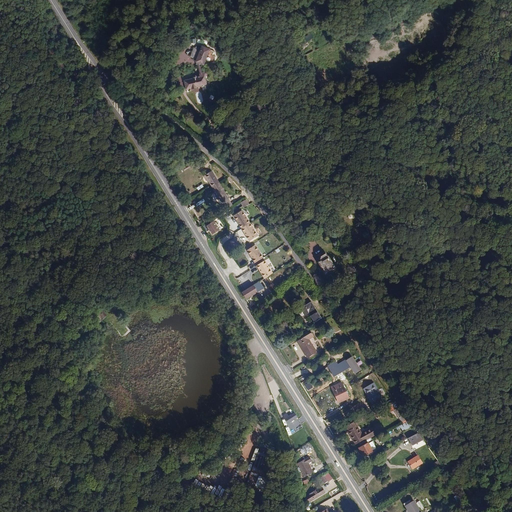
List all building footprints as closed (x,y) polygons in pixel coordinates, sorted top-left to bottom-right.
[(305,36),(307,42),(314,38),(312,32),(305,36)] [(194,62),(199,65),(202,65),(209,50),(201,47),(199,51),(195,60),(194,62)] [(195,60),(199,51),(194,48),(189,57),(195,60)] [(200,76),(203,74),(199,65),(194,62),(200,76)] [(206,73),(203,74),(200,76),(199,76),(199,78),(198,79),(197,76),(193,78),(193,80),(185,83),(188,93),(206,87),(205,82),(209,81),(206,73)] [(195,92),(198,104),(204,103),(201,91),(195,92)] [(215,101),(213,93),(206,95),(208,104),(215,101)] [(246,154),(253,161),(258,157),(251,150),(246,154)] [(188,163),(181,167),(184,171),(191,167),(188,163)] [(203,172),(216,194),(223,190),(210,167),(203,172)] [(223,190),(216,194),(224,205),(230,201),(223,190)] [(248,203),(245,198),(239,201),(242,206),(248,203)] [(243,226),(249,222),(241,209),(233,215),(239,223),(240,222),(243,226)] [(329,225),(325,219),(309,229),(314,235),(329,225)] [(214,221),(206,226),(211,234),(218,229),(214,221)] [(257,235),(249,222),(243,226),(245,230),(243,231),(249,240),(257,235)] [(254,257),(256,261),(262,257),(255,244),(246,249),(252,258),(254,257)] [(326,275),(336,269),(328,258),(327,259),(325,256),(320,259),(320,261),(321,263),(319,265),(326,275)] [(265,260),(257,265),(265,279),(273,274),(265,260)] [(250,271),(241,274),(243,278),(258,272),(255,264),(248,266),(250,271)] [(263,288),(259,281),(253,285),(258,291),(263,288)] [(246,299),(247,298),(258,291),(253,285),(243,291),(242,292),(246,299)] [(311,300),(294,311),(296,314),(302,311),(304,314),(309,312),(315,322),(322,318),(318,311),(316,312),(312,305),(313,304),(311,300)] [(95,317),(101,322),(108,316),(103,310),(95,317)] [(308,338),(306,335),(297,340),(307,356),(316,351),(308,338)] [(355,375),(362,371),(353,357),(347,361),(355,375)] [(346,375),(340,365),(332,369),(338,379),(346,375)] [(374,382),(363,389),(372,404),(383,397),(374,382)] [(354,400),(345,383),(340,385),(341,387),(336,389),(344,405),(354,400)] [(297,417),(293,412),(288,416),(286,413),(283,415),(287,423),(297,417)] [(409,426),(406,420),(399,424),(402,431),(409,427),(409,426)] [(422,438),(417,432),(407,437),(410,445),(422,438)] [(357,435),(356,434),(351,436),(355,444),(362,439),(359,434),(357,435)] [(371,440),(367,443),(371,451),(376,448),(371,440)] [(371,451),(367,443),(366,442),(357,447),(361,456),(371,451)] [(299,447),(301,454),(311,450),(309,444),(299,447)] [(417,456),(409,461),(413,468),(421,463),(417,456)] [(298,463),(301,469),(309,464),(305,458),(298,463)] [(306,497),(309,501),(324,491),(321,487),(306,497)] [(409,500),(404,503),(409,511),(417,511),(420,510),(414,501),(410,503),(409,500)]
